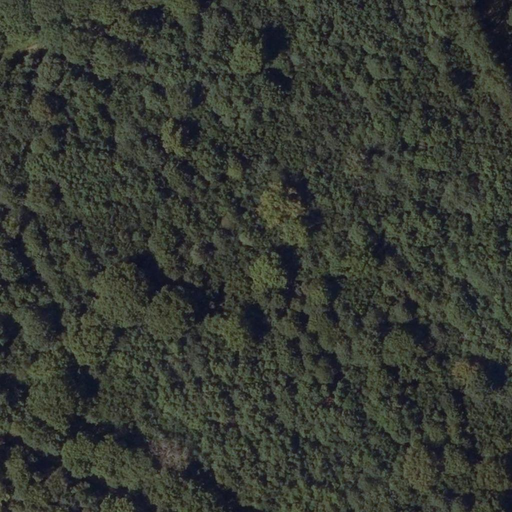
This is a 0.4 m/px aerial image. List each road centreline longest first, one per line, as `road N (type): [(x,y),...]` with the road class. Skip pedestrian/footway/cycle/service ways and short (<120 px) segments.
road 1 (track): [(0,377),(250,511)]
road 2 (track): [(173,511),(0,426)]
road 3 (track): [(140,0),(0,58)]
